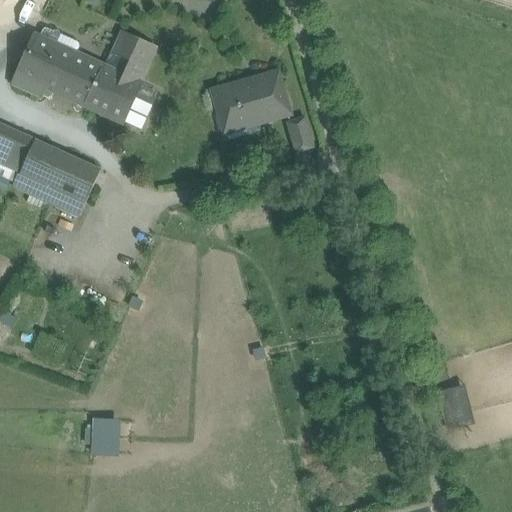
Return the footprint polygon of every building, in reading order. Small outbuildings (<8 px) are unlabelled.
[(79,43),(62,35),(61,32),(57,30),(54,31),(47,28),(44,29),(40,38),(36,36),(14,84),(42,96),(46,86),(85,104),(102,67),(76,55),(80,46),(79,43)] [(124,33),(115,53),(112,52),(105,68),(102,67),(85,104),(124,122),(143,130),(154,106),(135,98),(141,85),(140,84),(156,48),(124,33)] [(259,82),(216,94),(227,132),(289,114),(278,74),(258,80),(259,82)] [(305,120),(290,124),(298,151),(313,147),(305,120)] [(36,140),(0,124),(0,163),(21,173),(36,140)] [(256,131),(236,141),(243,155),(263,145),(256,131)] [(101,170),(36,140),(21,173),(49,186),(86,203),(101,170)] [(21,173),(0,163),(0,175),(16,183),(21,173)] [(49,186),(21,173),(16,183),(14,187),(43,200),(49,186)] [(86,203),(49,186),(43,200),(80,217),(86,203)] [(458,427),(477,421),(467,384),(447,389),(458,427)] [(121,420),(96,419),(96,453),(121,453),(121,420)]
